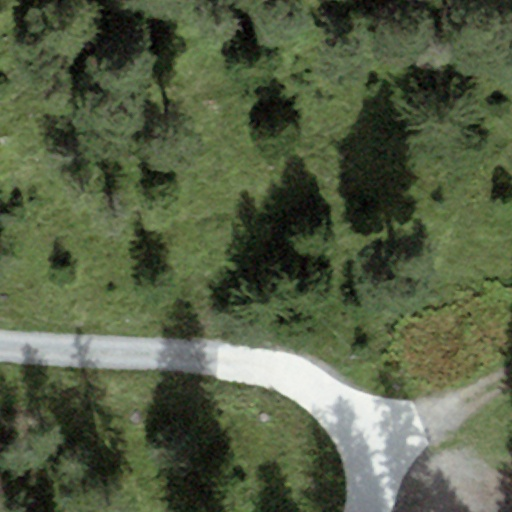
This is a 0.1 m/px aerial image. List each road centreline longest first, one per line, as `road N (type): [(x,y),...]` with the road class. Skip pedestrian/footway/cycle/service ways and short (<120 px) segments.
road 1 (track): [(373,444),(339,409),(273,372),(220,361),(0,347)]
road 2 (track): [(373,444),(511,369)]
